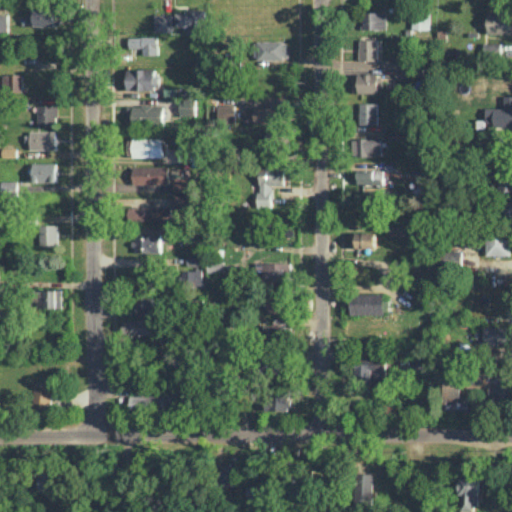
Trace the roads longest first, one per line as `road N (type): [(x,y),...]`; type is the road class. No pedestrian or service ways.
road 1 (residential): [(324,436),(321,0)]
road 2 (residential): [(95,434),(92,0)]
road 3 (residential): [(95,434),(511,436)]
